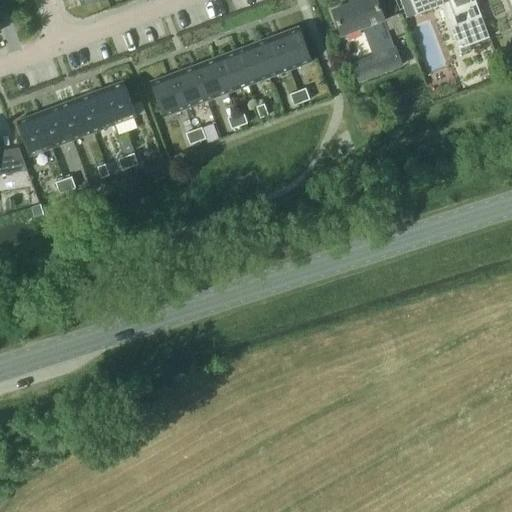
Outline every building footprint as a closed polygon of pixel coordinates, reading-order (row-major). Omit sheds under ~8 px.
[(376,0),(358,0),(333,10),(343,33),(364,25),(375,54),(353,63),(361,81),(403,65),(376,0)] [(474,0),(411,0),(416,11),(441,1),(459,48),(489,37),(474,0)] [(390,16),(396,34),(406,31),(399,13),(390,16)] [(278,34),(291,68),(312,61),(299,26),(278,34)] [(291,68),(278,34),(257,42),(270,76),(291,68)] [(270,76),(257,42),(235,50),(248,84),(270,76)] [(227,92),(248,84),(235,50),(214,58),(227,92)] [(227,92),(214,58),(193,65),(206,100),(227,92)] [(193,65),(172,73),(185,108),(206,100),(193,65)] [(185,108),(172,73),(151,81),(163,116),(185,108)] [(102,89),(115,123),(137,115),(124,81),(102,89)] [(298,90),(302,102),(310,99),(306,87),(298,90)] [(102,89),(81,97),(94,131),(115,123),(102,89)] [(302,102),(298,90),(290,93),(294,105),(302,102)] [(72,139),(94,131),(81,97),(59,105),(72,139)] [(264,103),(256,106),(261,117),(268,114),(264,103)] [(51,147),(72,139),(59,105),(38,113),(51,147)] [(243,111),(236,114),(240,125),(248,122),(243,111)] [(51,147),(38,113),(17,120),(30,155),(51,147)] [(240,125),(236,114),(228,117),(232,128),(240,125)] [(202,127),(194,129),(198,141),(206,138),(202,127)] [(190,144),(198,141),(194,129),(186,132),(190,144)] [(134,152),(126,155),(130,167),(138,164),(134,152)] [(122,169),(130,167),(126,155),(118,158),(122,169)] [(105,163),(97,166),(102,177),(109,174),(105,163)] [(71,176),(64,179),(68,190),(76,187),(71,176)] [(60,193),(68,190),(64,179),(56,182),(60,193)]
